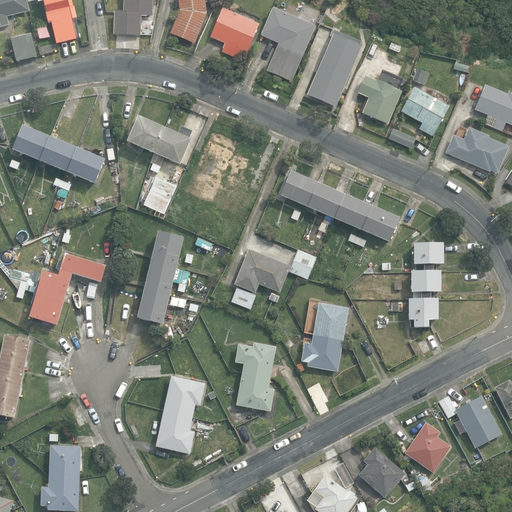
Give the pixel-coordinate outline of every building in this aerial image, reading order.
[(0,0),(0,26),(10,24),(8,16),(30,11),(27,0),(0,0)] [(52,22),(57,43),(78,38),(73,19),(77,18),(72,0),(43,0),(44,0),(49,23),(52,22)] [(114,34),(141,35),(142,16),(153,16),(153,0),(124,0),(124,11),(115,11),(114,34)] [(171,33),(195,43),(207,14),(205,0),(178,0),(180,11),(171,33)] [(267,71),(293,81),(316,26),(273,7),(261,35),(279,43),(267,71)] [(222,52),(244,61),(260,24),(223,8),(211,37),(226,43),(222,52)] [(47,26),(38,28),(40,39),(49,37),(47,26)] [(12,38),(17,62),(38,57),(32,33),(12,38)] [(307,95),(336,107),(362,47),(334,34),(307,95)] [(455,69),(468,72),(470,66),(456,63),(455,69)] [(414,80),(426,84),(430,73),(418,69),(414,80)] [(362,113),(388,124),(402,91),(366,76),(358,94),(369,98),(362,113)] [(511,95),(485,85),(475,111),(496,119),(493,128),(503,132),(507,123),(511,125),(511,95)] [(419,129),(433,136),(449,107),(414,88),(401,112),(422,123),(419,129)] [(153,154),(179,166),(190,139),(189,139),(192,132),(180,126),(177,134),(164,128),(136,116),(126,141),(125,142),(153,154)] [(67,173),(94,185),(104,160),(77,148),(50,137),(21,125),(10,150),(40,162),(67,173)] [(389,139),(412,148),(416,138),(393,129),(389,139)] [(506,149),(485,140),(486,138),(470,131),(465,144),(454,139),(449,152),(460,156),(459,157),(489,170),(489,168),(497,171),(506,149)] [(225,175),(251,186),(262,160),(237,149),(209,137),(197,163),(225,175)] [(152,164),(160,167),(163,161),(152,156),(150,163),(152,164)] [(12,160),(9,167),(17,170),(20,163),(12,160)] [(152,164),(150,170),(158,173),(160,167),(152,164)] [(360,231),(388,243),(398,218),(372,207),(345,195),(317,184),(289,171),(278,196),(307,208),(333,219),(360,231)] [(56,178),(53,185),(60,188),(68,191),(71,184),(63,181),(56,178)] [(164,215),(176,187),(156,178),(149,192),(146,190),(142,199),(145,201),(143,206),(164,215)] [(219,189),(227,193),(229,186),(222,183),(214,180),(211,186),(219,189)] [(65,199),(68,191),(60,188),(57,196),(65,199)] [(54,208),(58,210),(62,203),(58,201),(54,208)] [(0,213),(0,218),(4,228),(5,227),(15,223),(9,210),(0,213)] [(291,218),(297,221),(301,213),(294,210),(291,218)] [(318,230),(325,233),(328,225),(322,222),(318,230)] [(153,323),(162,325),(169,296),(176,268),(183,238),(156,232),(150,258),(143,287),(135,319),(153,323)] [(62,242),(68,244),(71,236),(64,234),(62,242)] [(356,244),(363,248),(366,241),(358,237),(351,234),(348,241),(356,244)] [(410,320),(410,328),(422,328),(427,328),(427,321),(431,321),(437,321),(437,300),(433,300),(433,292),(440,292),(439,272),(439,271),(436,272),(436,265),(442,265),(442,244),(412,244),(412,265),(415,265),(415,271),(409,271),(409,273),(410,293),(412,293),(412,299),(407,300),(407,320),(410,320)] [(233,285),(255,294),(258,285),(279,293),(288,272),(290,267),(248,249),(233,285)] [(290,267),(288,272),(307,280),(317,258),(297,250),(290,267)] [(32,319),(56,326),(71,275),(99,283),(104,266),(63,254),(60,264),(57,263),(55,269),(57,270),(59,270),(57,276),(42,271),(36,289),(35,288),(33,293),(31,299),(33,300),(28,317),(32,319)] [(184,262),(191,264),(193,256),(186,254),(184,262)] [(21,281),(27,283),(30,274),(13,269),(9,278),(9,279),(18,291),(21,281)] [(16,297),(23,299),(25,291),(27,283),(21,281),(18,291),(16,297)] [(177,291),(184,293),(186,285),(179,283),(177,291)] [(250,310),(256,296),(236,288),(231,302),(250,310)] [(272,301),(277,303),(279,296),(271,293),(269,300),(272,301)] [(186,300),(171,297),(170,306),(185,308),(186,300)] [(343,340),(348,308),(318,303),(311,345),(303,343),(300,362),(307,363),(307,367),(337,373),(343,340)] [(188,311),(197,313),(198,306),(190,304),(188,311)] [(0,416),(4,417),(13,419),(29,341),(28,340),(3,335),(0,348),(0,416)] [(234,363),(243,364),(235,406),(270,412),(274,389),(268,388),(276,347),(253,343),(252,347),(237,344),(234,363)] [(300,373),(305,371),(301,363),(296,366),(300,373)] [(300,373),(308,389),(316,385),(308,369),(305,371),(300,373)] [(155,447),(190,455),(195,432),(189,431),(192,418),(195,405),(200,406),(205,384),(175,378),(171,377),(163,412),(155,447)] [(495,387),(511,418),(511,417),(511,384),(511,385),(509,380),(495,387)] [(207,394),(210,400),(216,397),(213,392),(207,394)] [(466,429),(476,448),(502,434),(481,396),(456,409),(449,396),(439,402),(448,418),(457,413),(461,419),(455,422),(460,433),(466,429)] [(405,452),(434,472),(451,446),(437,436),(440,432),(426,422),(405,452)] [(58,511),(78,511),(79,480),(80,447),(49,446),(48,487),(40,487),(40,506),(47,507),(47,511),(58,511)] [(359,474),(385,497),(406,474),(375,447),(364,460),(368,464),(359,474)] [(316,508),(321,511),(346,511),(357,497),(354,495),(355,493),(350,490),(349,491),(326,475),(315,490),(324,496),(316,508)] [(418,482),(423,492),(431,488),(429,483),(430,483),(427,477),(418,482)] [(409,492),(417,487),(413,481),(405,486),(409,492)] [(0,511),(9,511),(10,509),(13,501),(0,497),(0,511)]
